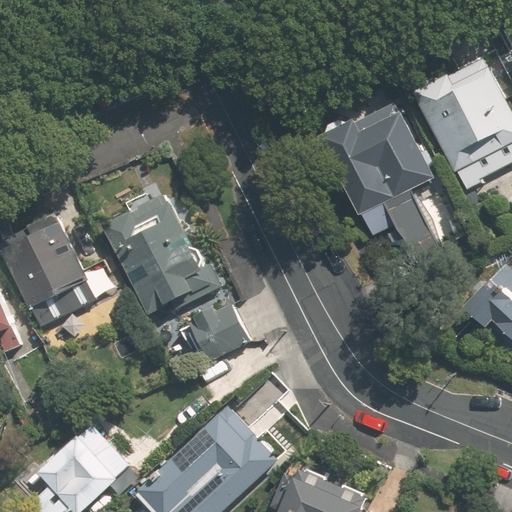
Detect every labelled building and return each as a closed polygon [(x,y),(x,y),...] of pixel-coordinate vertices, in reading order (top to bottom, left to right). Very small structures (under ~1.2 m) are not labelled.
[(511,118),(488,67),(422,97),(460,180),(511,156),(511,118)] [(428,230),(408,188),(430,178),(393,99),(323,131),(360,210),(388,198),(407,239),(428,230)] [(210,288),(162,196),(104,227),(152,318),(210,288)] [(96,299),(60,229),(10,255),(47,325),(96,299)] [(511,265),(470,308),(497,332),(510,319),(511,320),(511,265)] [(243,346),(225,313),(189,332),(206,366),(243,346)] [(0,341),(9,338),(0,316),(0,341)] [(217,511),(275,460),(229,408),(137,491),(156,511),(217,511)] [(92,431),(39,478),(69,511),(122,465),(92,431)] [(359,511),(371,486),(303,456),(278,511),(359,511)]
